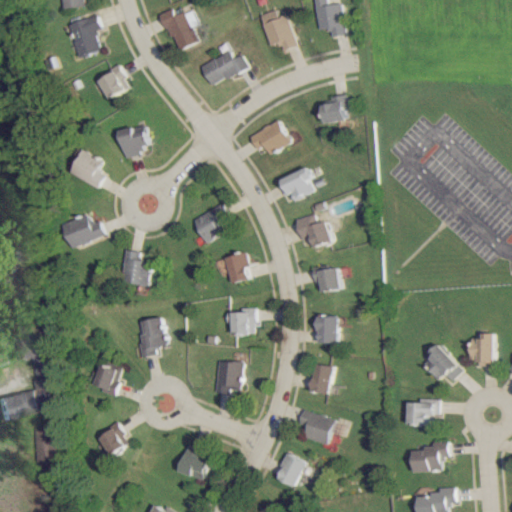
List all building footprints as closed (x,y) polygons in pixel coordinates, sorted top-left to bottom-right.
[(65,0),(66,8),(90,6),(89,0),(65,0)] [(346,2),(332,4),(331,0),(319,0),(324,29),(334,28),(335,36),(350,33),(346,2)] [(203,41),(197,26),(202,24),(195,9),(179,16),(176,8),(165,13),(180,50),(203,41)] [(275,46),(285,42),(287,50),(302,45),(291,14),(283,17),(280,9),(265,14),(275,46)] [(103,50),(97,29),(103,27),(100,14),(71,23),(81,56),(103,50)] [(239,58),(234,49),(205,66),(217,86),(253,66),(246,54),(239,58)] [(110,76),(104,78),(111,97),(133,89),(123,64),(108,70),(110,76)] [(331,122),(351,119),(350,109),(354,108),(351,94),(326,99),(331,122)] [(262,148),(271,144),(274,152),(295,143),(285,120),(255,133),(262,148)] [(129,155),(154,148),(148,123),(122,130),(129,155)] [(103,186),(108,173),(102,170),(107,158),(84,150),(74,175),(103,186)] [(297,192),(299,198),(318,191),(314,178),(317,177),(314,168),(283,178),(289,195),(297,192)] [(236,221),(228,204),(199,217),(210,242),(227,234),(224,226),(236,221)] [(75,247),(108,234),(102,219),(94,222),(90,213),(66,223),(75,247)] [(302,218),(308,240),(317,237),(320,246),(338,241),(332,220),(322,223),(319,213),(302,218)] [(143,259),(144,250),(128,249),(125,282),(152,284),(155,260),(143,259)] [(221,260),(225,273),(234,271),(238,282),(256,277),(253,266),(256,265),(252,251),(221,260)] [(347,288),(343,266),(334,268),(334,264),(319,267),(324,292),(347,288)] [(232,312),(232,325),(237,325),(238,334),(262,333),(261,307),(246,307),(246,311),(232,312)] [(143,320),(146,333),(140,334),(144,357),(161,354),(159,345),(170,343),(164,315),(143,320)] [(344,342),(344,315),(324,315),(324,342),(344,342)] [(29,335),(17,337),(20,359),(50,354),(46,328),(28,330),(29,335)] [(497,364),(498,332),(485,332),(485,337),(475,337),(475,358),(482,358),(482,364),(497,364)] [(467,370),(444,342),(427,356),(444,378),(450,373),(455,379),(467,370)] [(56,409),(47,357),(34,360),(39,389),(0,395),(0,411),(1,419),(56,409)] [(246,390),(248,361),(223,360),(221,391),(236,392),(236,390),(246,390)] [(94,386),(116,393),(123,368),(101,361),(94,386)] [(320,391),(337,392),(339,365),(322,364),(320,391)] [(415,401),(415,424),(436,424),(437,414),(443,414),(444,398),(424,398),(424,401),(415,401)] [(311,436),(334,443),(342,418),(310,409),(306,423),(314,426),(311,436)] [(111,454),(131,445),(121,420),(106,427),(109,434),(103,436),(111,454)] [(452,441),(437,441),(437,448),(418,448),(419,471),(446,470),(446,458),(452,458),(452,441)] [(209,478),(215,460),(209,458),(212,450),(191,444),(184,471),(209,478)] [(305,485),(313,459),(294,453),(286,480),(305,485)] [(423,511),(452,511),(452,503),(459,502),(458,486),(442,487),(443,494),(423,494),(423,511)] [(176,511),(159,501),(152,511),(176,511)]
